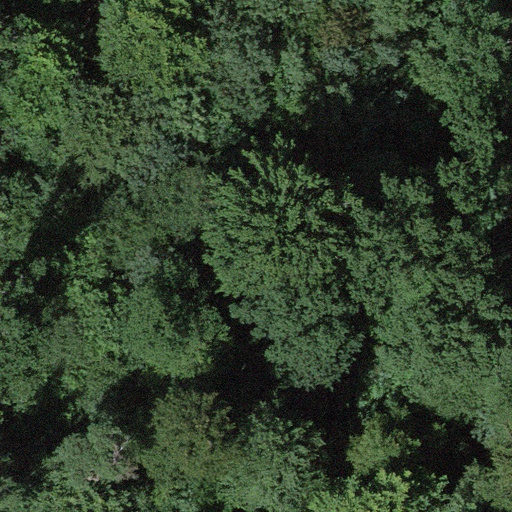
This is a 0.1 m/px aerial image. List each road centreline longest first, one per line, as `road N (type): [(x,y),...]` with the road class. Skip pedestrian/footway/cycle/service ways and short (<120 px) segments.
road 1 (track): [(118,0),(0,91)]
road 2 (track): [(468,511),(511,371)]
